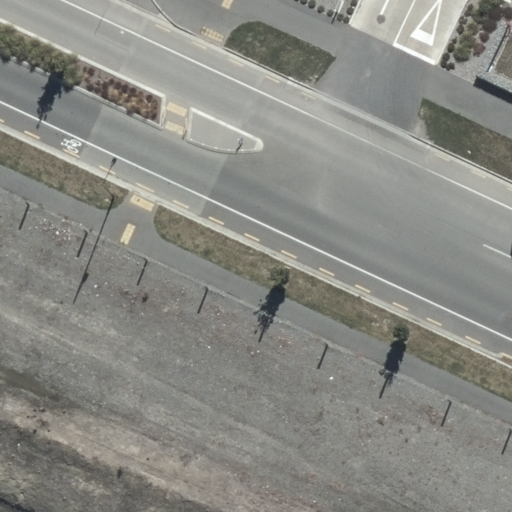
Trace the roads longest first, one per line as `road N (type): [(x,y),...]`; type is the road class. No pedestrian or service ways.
road 1 (residential): [(511,320),(0,84)]
road 2 (residential): [(16,0),(511,230)]
